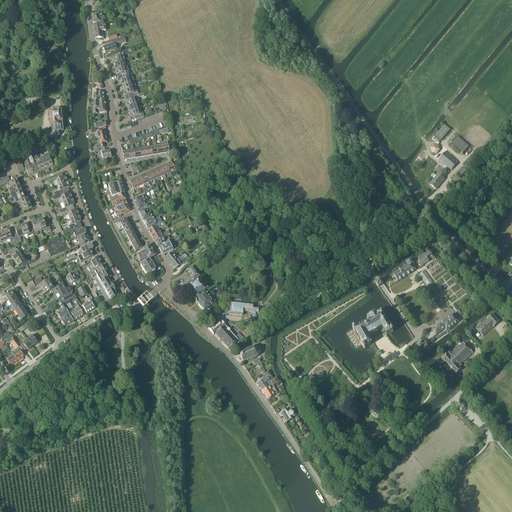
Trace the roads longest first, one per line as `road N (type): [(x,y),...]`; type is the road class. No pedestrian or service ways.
road 1 (unclassified): [(511,292),(440,227),(276,0)]
road 2 (unclassified): [(161,285),(166,266),(123,181),(85,0)]
road 3 (tertiary): [(333,505),(239,366),(190,313)]
road 4 (unclassified): [(333,505),(511,345)]
road 5 (residential): [(129,308),(97,249),(69,165)]
